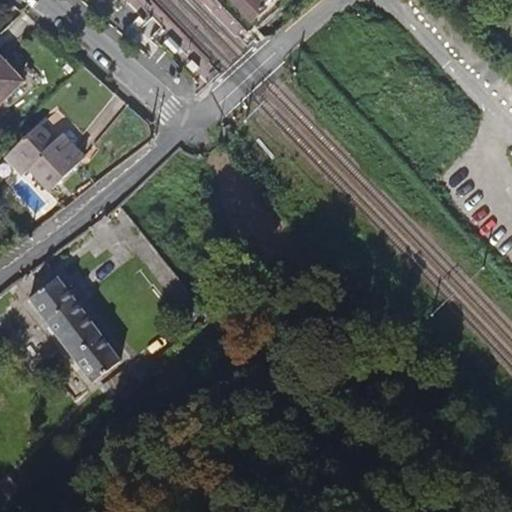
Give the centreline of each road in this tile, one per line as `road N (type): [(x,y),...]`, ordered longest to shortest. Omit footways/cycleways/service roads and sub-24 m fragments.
road 1 (unclassified): [(0,274),(187,125)]
road 2 (residential): [(187,125),(336,0)]
road 3 (residential): [(187,125),(40,0)]
